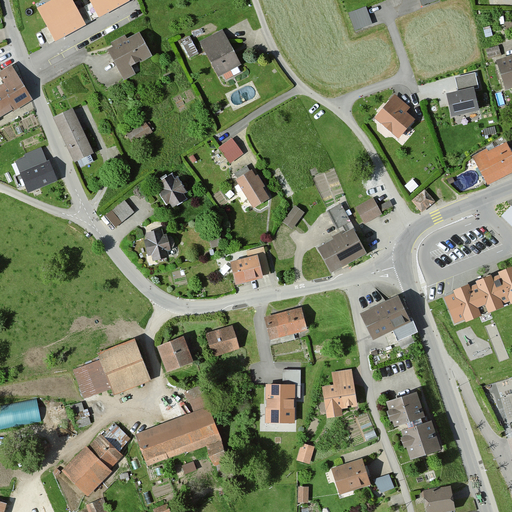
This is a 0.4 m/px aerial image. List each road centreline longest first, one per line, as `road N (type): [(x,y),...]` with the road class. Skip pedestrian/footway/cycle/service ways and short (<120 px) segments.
road 1 (residential): [(170,304),(152,331),(159,385),(149,404),(104,416),(24,474),(12,511)]
road 2 (unclassified): [(399,263),(486,511)]
road 3 (residential): [(348,279),(369,400),(410,511)]
road 4 (unclassified): [(85,210),(5,0)]
road 5 (unclassified): [(348,279),(200,308),(170,304)]
road 6 (residential): [(419,228),(366,139),(333,105)]
road 7 (unclassified): [(170,304),(139,282),(85,210)]
